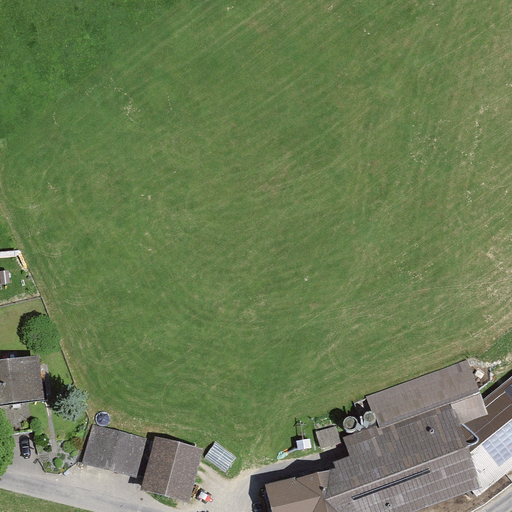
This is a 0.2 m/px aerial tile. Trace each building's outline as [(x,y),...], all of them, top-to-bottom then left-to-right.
[(0,400),(23,397),(38,395),(33,361),(0,365),(0,400)] [(336,467),(338,473),(348,511),(387,511),(470,482),(442,404),(471,395),(459,364),(364,399),(370,416),(347,425),(352,438),(345,440),(353,461),(336,467)] [(0,405),(0,435),(28,432),(23,402),(0,405)] [(92,426),(83,458),(132,471),(140,439),(92,426)] [(183,500),(195,453),(140,439),(132,471),(131,475),(145,479),(142,489),(183,500)] [(348,511),(338,473),(313,478),(312,471),(298,475),(299,482),(266,490),(271,511),(348,511)]
